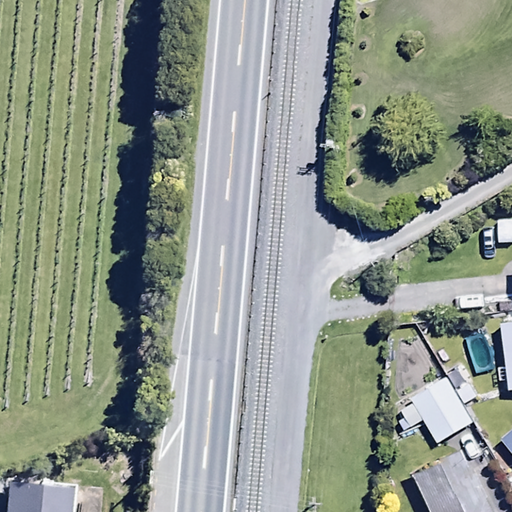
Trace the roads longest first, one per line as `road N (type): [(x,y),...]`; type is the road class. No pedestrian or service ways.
road 1 (trunk): [(196,511),(246,0)]
road 2 (unclassified): [(335,0),(293,511)]
